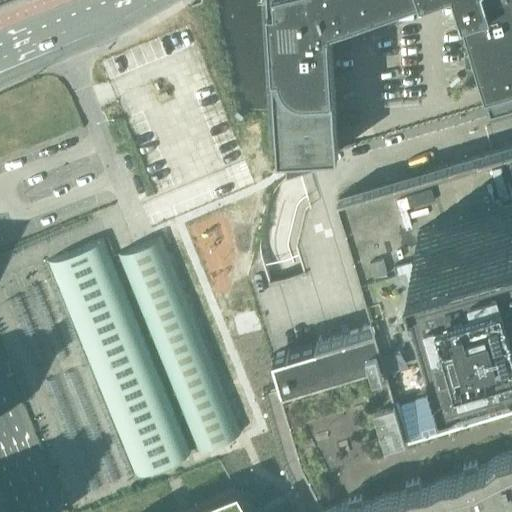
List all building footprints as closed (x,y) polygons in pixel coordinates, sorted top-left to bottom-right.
[(511,96),(511,0),(277,0),(277,1),(269,1),(279,155),(288,154),(288,165),(293,164),(316,157),(316,152),(338,151),(330,21),(390,0),(462,0),(488,86),(493,102),(511,96)] [(326,484),(338,511),(498,511),(511,506),(511,144),(339,196),(376,324),(271,355),(326,484)] [(161,234),(122,248),(196,446),(236,432),(204,348),(206,347),(203,338),(200,339),(161,234)] [(134,475),(187,453),(190,451),(103,237),(54,257),(47,260),(134,475)] [(270,368),(260,371),(266,388),(275,385),(270,368)] [(245,511),(231,487),(169,511),(245,511)]
